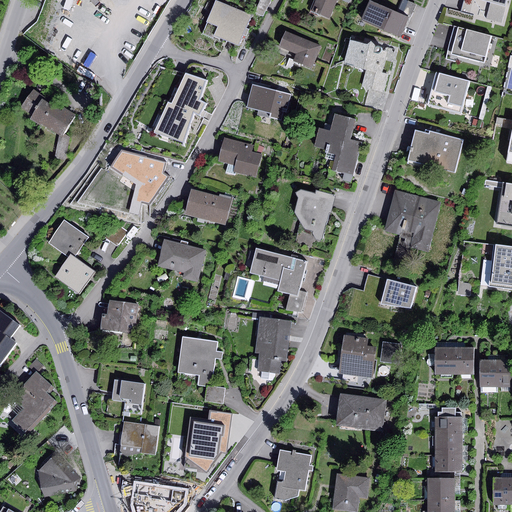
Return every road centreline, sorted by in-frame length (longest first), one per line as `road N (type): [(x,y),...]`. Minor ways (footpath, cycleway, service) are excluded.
road 1 (residential): [(435,0),(310,355),(223,485)]
road 2 (residential): [(241,73),(167,202),(76,321),(58,332)]
road 3 (residential): [(0,267),(99,142),(156,45)]
road 4 (residential): [(58,332),(109,503)]
